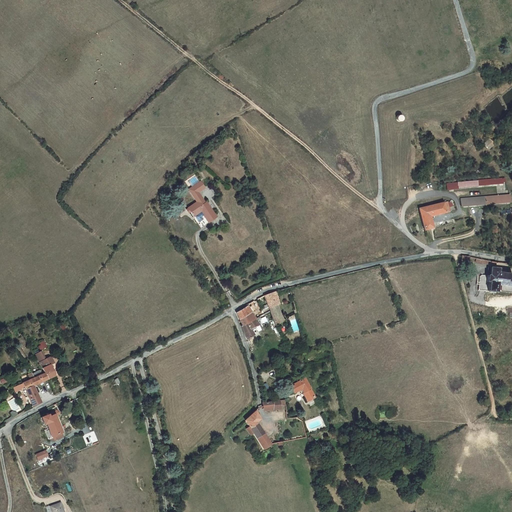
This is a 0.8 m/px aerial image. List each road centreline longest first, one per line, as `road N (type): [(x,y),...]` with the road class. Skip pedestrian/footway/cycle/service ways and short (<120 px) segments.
road 1 (residential): [(454,0),(473,61),(468,69),(374,108),(381,210),(435,252)]
road 2 (track): [(381,210),(116,0)]
road 3 (unclassified): [(231,310),(0,432)]
road 4 (unclassified): [(435,252),(274,287),(231,310)]
